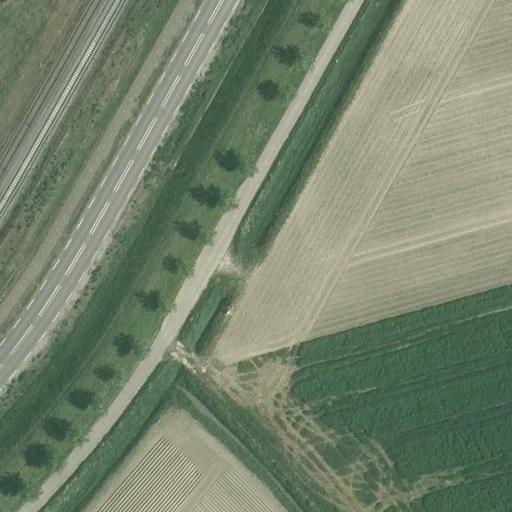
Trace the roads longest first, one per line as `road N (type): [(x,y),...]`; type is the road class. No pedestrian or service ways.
road 1 (unclassified): [(25,511),(78,461),(161,343),(362,0)]
road 2 (tertiary): [(0,370),(68,270),(223,0)]
